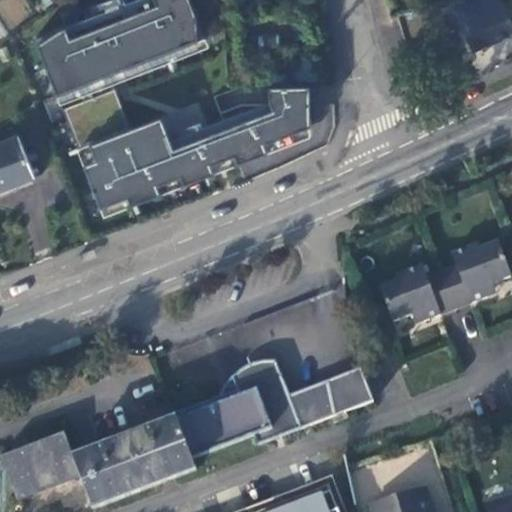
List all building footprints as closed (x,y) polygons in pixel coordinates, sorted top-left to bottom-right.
[(65,28),(36,39),(104,215),(311,135),(306,86),(271,88),(271,102),(274,110),(174,148),(162,118),(131,129),(110,76),(206,39),(191,0),(156,0),(158,5),(69,39),(65,28)] [(478,0),(471,0),(457,6),(475,47),(511,32),(511,23),(501,0),(481,0),(479,1),(478,0)] [(18,135),(0,142),(0,189),(34,176),(18,135)] [(397,281),(379,288),(392,322),(411,315),(415,323),(494,294),(490,285),(510,277),(496,243),(477,250),(475,245),(450,254),(454,266),(425,277),(420,266),(395,275),(397,281)] [(237,390),(174,414),(176,420),(191,460),(253,437),(257,447),(335,415),(372,402),(360,370),(290,396),(277,361),(267,361),(257,363),(248,366),(240,372),(233,378),(237,390)] [(195,472),(191,460),(176,420),(74,459),(65,434),(1,458),(17,501),(80,477),(93,511),(195,472)] [(338,511),(331,491),(276,511),(338,511)] [(433,511),(429,497),(380,511),(433,511)] [(511,511),(511,497),(486,504),(488,511),(511,511)]
